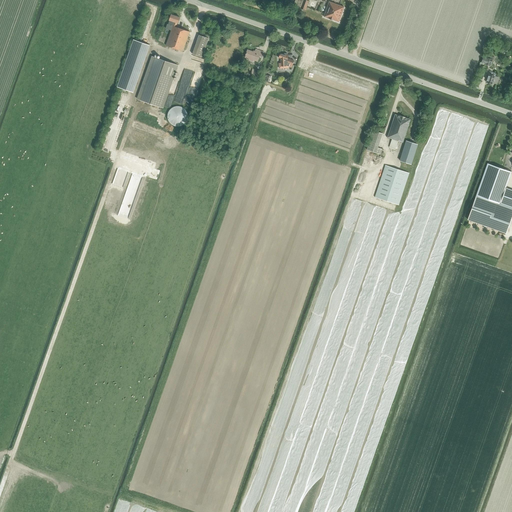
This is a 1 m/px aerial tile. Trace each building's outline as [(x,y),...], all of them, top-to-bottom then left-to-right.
[(298,0),(296,7),(305,10),(309,1),(305,0),(298,0)] [(323,17),(339,22),(344,7),(329,2),(324,16),(323,16),(323,17)] [(166,45),(183,51),(190,32),(176,27),(177,23),(178,23),(180,17),(171,14),(169,20),(174,22),(166,45)] [(208,39),(199,35),(192,53),(202,57),(208,39)] [(133,39),(117,87),(129,91),(146,44),(133,39)] [(249,59),(248,60),(253,62),(254,61),(258,62),(260,57),(262,57),(264,52),(256,50),(255,52),(248,50),(245,58),(249,59)] [(279,63),(279,64),(279,68),(284,68),(284,66),(286,66),(287,66),(292,67),(294,61),(288,58),(289,56),(287,55),(287,53),(284,53),(283,54),(281,53),(279,58),(281,58),(281,63),(279,63)] [(138,99),(163,108),(178,65),(153,56),(138,99)] [(485,64),(491,66),(493,59),(487,57),(487,58),(485,57),(483,58),(482,62),(483,63),(485,64)] [(492,84),(493,83),(497,84),(499,77),(495,76),(496,74),(490,72),(486,82),(492,84)] [(187,116),(187,114),(186,112),(185,111),(184,109),(182,108),(181,107),(179,107),(177,107),(175,107),(173,108),(171,109),(170,110),(169,111),(168,113),(168,114),(168,116),(168,118),(169,120),(169,122),(171,123),(172,124),(174,125),(176,126),(178,126),(180,125),(181,125),(183,124),(184,123),(185,122),(186,120),(187,118),(187,116)] [(390,147),(396,149),(398,141),(403,143),(410,119),(395,114),(387,138),(392,139),(390,143),(391,144),(390,147)] [(378,148),(382,133),(373,130),(366,150),(381,154),(383,149),(378,148)] [(400,161),(411,164),(418,145),(406,141),(400,161)] [(500,204),(500,203),(511,207),(511,189),(506,188),(511,172),(488,164),(477,196),(500,204)] [(375,197),(399,205),(409,173),(385,165),(375,197)] [(500,204),(477,196),(468,220),(507,233),(511,217),(511,207),(500,203),(500,204)]
